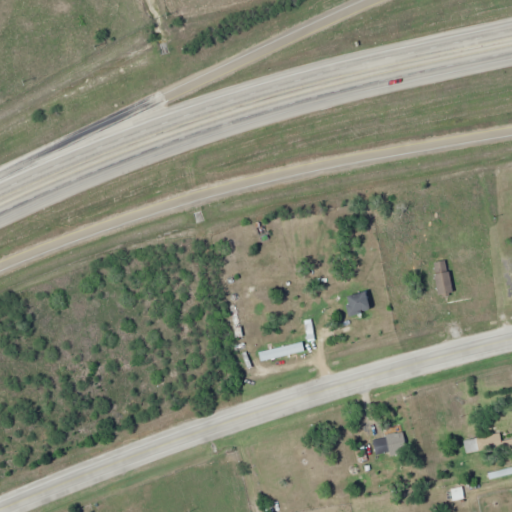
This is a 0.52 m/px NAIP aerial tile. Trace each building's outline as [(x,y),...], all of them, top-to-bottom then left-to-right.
[(431,206),(415,206),(415,225),(431,225),(431,206)] [(433,263),(441,295),(456,291),(448,260),(433,263)] [(375,309),(370,290),(345,296),(350,315),(375,309)] [(250,334),(250,303),(233,303),(234,334),(250,334)] [(306,351),(304,341),(258,352),(261,362),(306,351)] [(406,450),(403,438),(390,441),(393,453),(406,450)]
